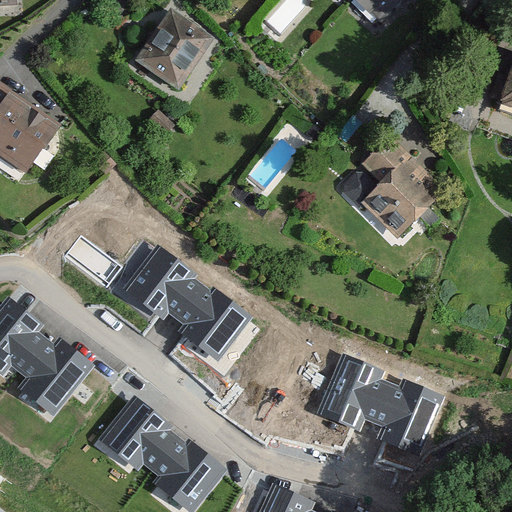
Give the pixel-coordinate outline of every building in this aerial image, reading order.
[(401,0),(358,0),(382,22),(401,0)] [(169,7),(134,58),(179,88),(214,37),(169,7)] [(511,55),(511,56),(496,104),(511,108),(511,55)] [(7,90),(0,99),(0,155),(22,171),(56,125),(7,90)] [(391,135),(341,183),(395,239),(445,191),(391,135)] [(163,251),(127,297),(163,326),(169,318),(185,330),(179,338),(211,362),(246,317),(213,291),(209,296),(191,283),(196,277),(163,251)] [(10,299),(0,310),(0,366),(8,373),(14,366),(30,379),(24,386),(55,411),(91,366),(59,340),(55,345),(37,331),(42,325),(10,299)] [(344,357),(321,411),(364,429),(367,419),(386,427),(383,436),(419,451),(441,398),(402,382),(400,388),(379,380),(382,373),(344,357)] [(139,398),(102,443),(137,472),(143,464),(159,477),(153,485),(184,510),(221,465),(188,439),(184,444),(167,430),(171,424),(139,398)] [(274,486),(261,511),(312,511),(309,510),(312,504),(274,486)]
